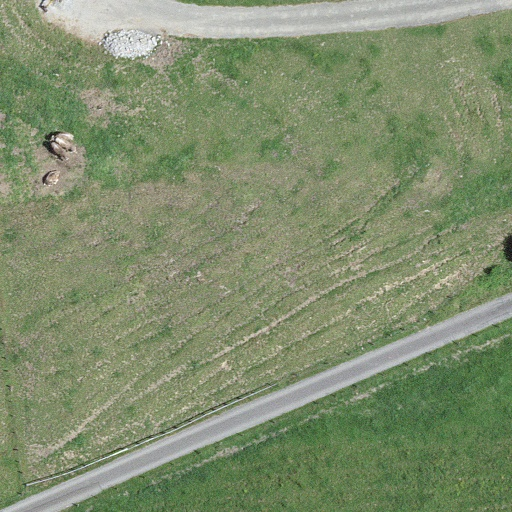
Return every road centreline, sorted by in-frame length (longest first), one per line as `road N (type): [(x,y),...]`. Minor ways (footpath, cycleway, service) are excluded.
road 1 (track): [(511,303),(40,511)]
road 2 (track): [(128,0),(223,27),(369,21),(510,0)]
